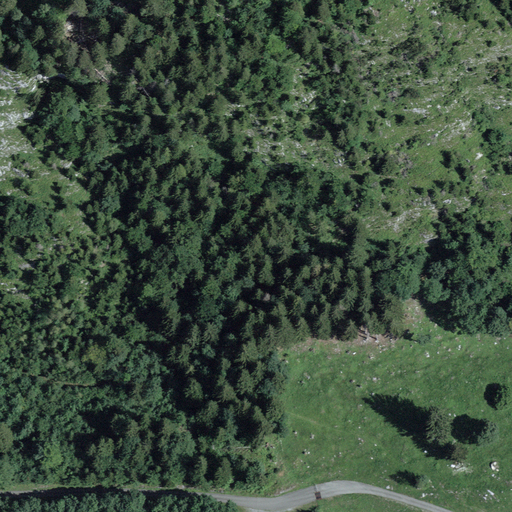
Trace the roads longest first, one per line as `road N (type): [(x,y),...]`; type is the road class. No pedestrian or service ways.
road 1 (unclassified): [(439,511),(345,484),(243,504),(142,492),(0,492)]
road 2 (track): [(0,366),(79,387),(141,365),(222,384),(360,436)]
